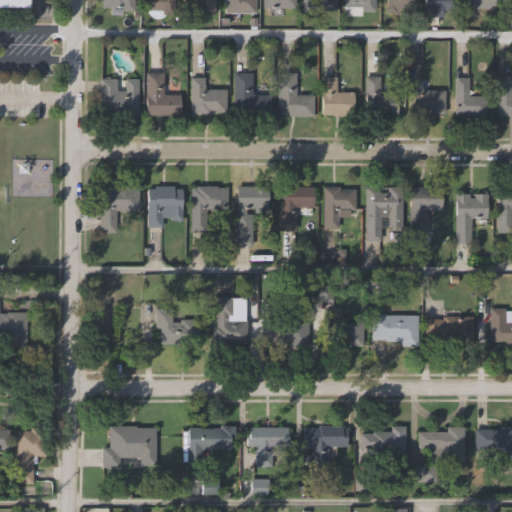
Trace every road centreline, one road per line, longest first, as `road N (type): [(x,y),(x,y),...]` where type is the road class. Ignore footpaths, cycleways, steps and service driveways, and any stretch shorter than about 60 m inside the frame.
road 1 (residential): [(69,511),(76,0)]
road 2 (residential): [(511,397),(0,393)]
road 3 (residential): [(75,149),(511,151)]
